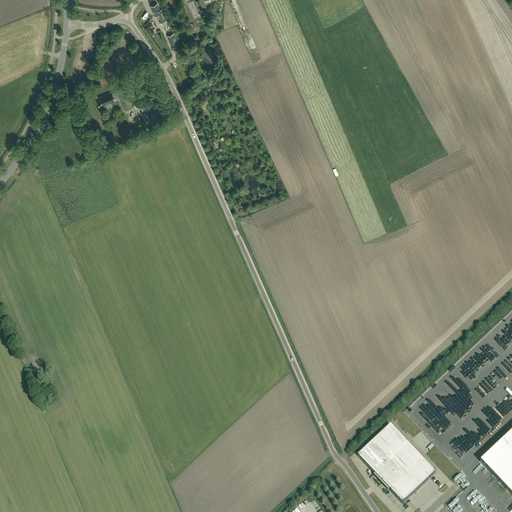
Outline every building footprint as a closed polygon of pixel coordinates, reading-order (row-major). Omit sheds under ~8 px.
[(182,0),(179,0),(190,24),(196,22),(195,19),(188,3),(185,4),(182,0)] [(199,0),(204,11),(208,10),(204,1),(207,0),(199,0)] [(151,5),(152,6),(151,7),(155,16),(157,15),(160,23),(166,20),(162,10),(160,10),(157,4),(155,5),(155,4),(151,5)] [(185,18),(183,19),(180,20),(181,22),(182,24),(181,24),(182,26),(182,27),(188,25),(185,18)] [(180,49),(178,45),(174,34),(168,36),(173,47),(174,51),(180,49)] [(125,110),(134,106),(126,86),(116,90),(117,92),(112,93),(112,92),(104,95),(107,102),(114,99),(114,97),(118,96),(125,110)] [(148,123),(158,119),(152,105),(145,108),(147,114),(145,115),(148,123)] [(402,504),(435,473),(390,425),(357,456),(402,504)] [(511,431),(480,462),(484,466),(511,496),(511,431)]
